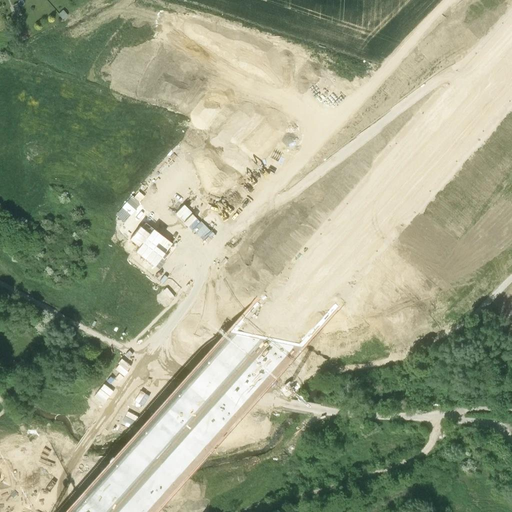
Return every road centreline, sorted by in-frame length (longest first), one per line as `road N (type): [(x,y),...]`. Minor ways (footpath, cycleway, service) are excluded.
road 1 (motorway): [(511,39),(96,511)]
road 2 (motorway): [(123,511),(511,73)]
road 3 (track): [(0,279),(187,379),(261,402)]
road 4 (track): [(261,402),(291,378),(394,355),(462,328),(511,284)]
road 5 (track): [(261,402),(359,417),(435,417)]
